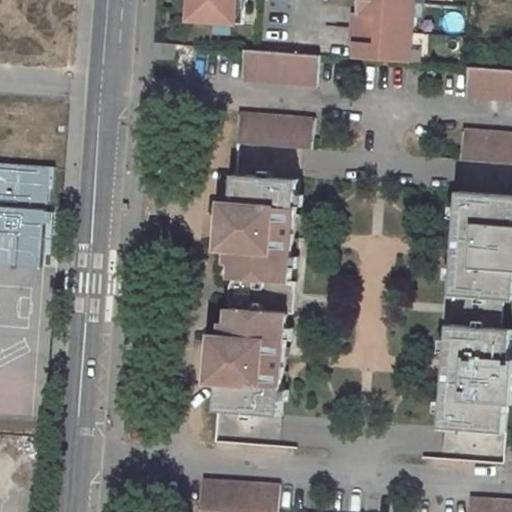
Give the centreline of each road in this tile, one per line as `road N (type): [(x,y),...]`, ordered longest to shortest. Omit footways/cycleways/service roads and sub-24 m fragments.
road 1 (tertiary): [(114,0),(72,511)]
road 2 (unknown): [(511,481),(178,456)]
road 3 (unknown): [(199,197),(178,456)]
